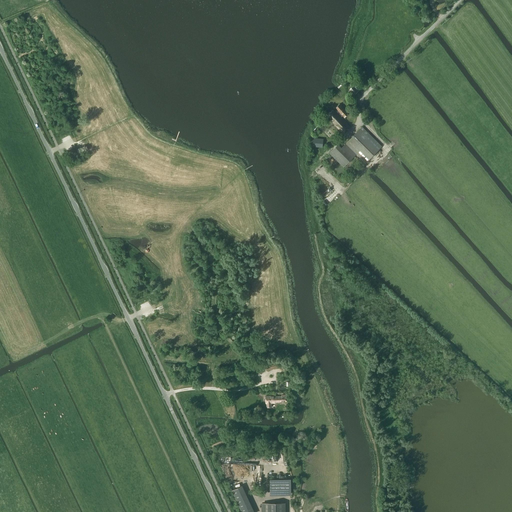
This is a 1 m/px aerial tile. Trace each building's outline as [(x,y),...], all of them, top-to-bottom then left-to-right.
[(359,81),(350,90),(354,94),(363,86),(359,81)] [(343,116),(342,116),(344,118),(349,114),(340,104),(335,108),(336,110),(335,112),(337,114),(339,112),(343,116)] [(337,114),(335,112),(333,110),(327,115),(333,122),(332,122),(343,134),(350,127),(341,117),(342,116),(343,116),(339,112),(337,114)] [(365,163),(381,146),(362,127),(341,148),(338,144),(329,153),(343,167),(356,154),(365,163)] [(267,370),(278,367),(276,362),(265,365),(267,370)] [(287,401),(286,396),(281,396),(275,396),(265,396),(266,408),(273,408),(273,403),(275,403),(275,402),(287,401)] [(290,479),(271,479),(271,494),(290,494),(290,479)] [(255,511),(243,485),(232,490),(241,511),(244,511),(252,509),(253,511),(255,511)] [(263,501),(262,511),(286,511),(286,501),(263,501)]
